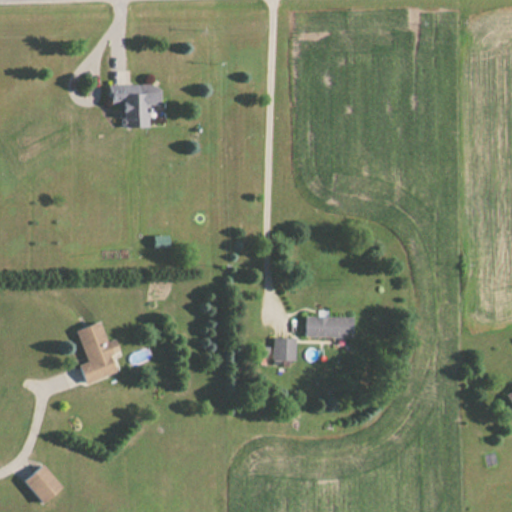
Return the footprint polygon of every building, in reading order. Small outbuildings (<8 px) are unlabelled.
[(117,104),(117,127),(145,127),(144,104),(157,104),(156,84),(105,85),(105,105),(117,104)] [(349,337),(349,317),(302,317),(302,337),(349,337)] [(72,330),(83,362),(74,365),(81,384),(115,372),(109,353),(115,351),(111,339),(103,342),(96,322),(72,330)] [(270,360),(292,360),(292,338),(270,338),(270,360)] [(511,385),(502,391),(511,410),(511,409),(511,385)] [(38,504),(58,488),(39,465),(19,481),(38,504)]
